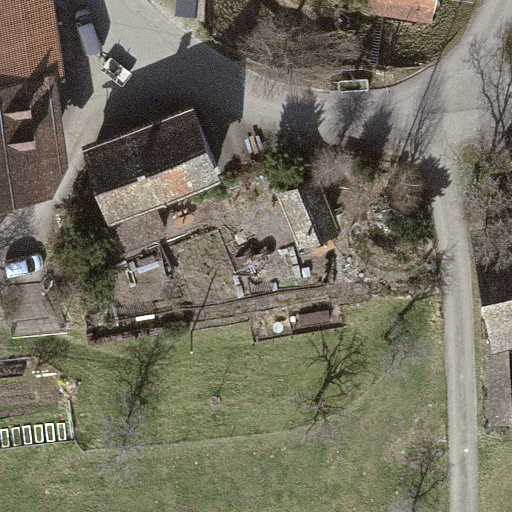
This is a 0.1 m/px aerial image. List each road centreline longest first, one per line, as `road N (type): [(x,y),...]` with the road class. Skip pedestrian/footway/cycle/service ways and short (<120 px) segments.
road 1 (residential): [(104,0),(130,36),(206,83),(351,112),(455,88),(504,0)]
road 2 (track): [(460,511),(455,88)]
road 3 (track): [(0,215),(52,186),(78,101),(130,36)]
